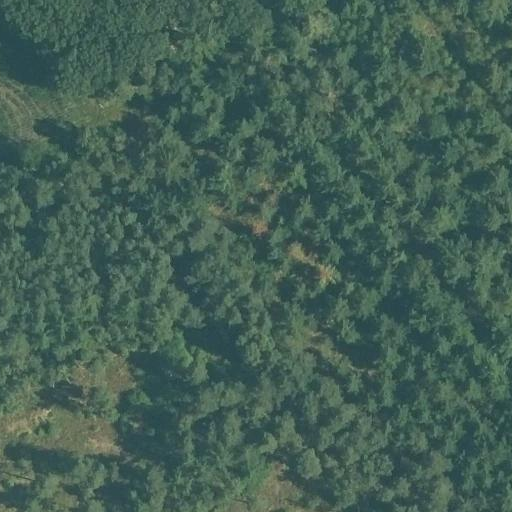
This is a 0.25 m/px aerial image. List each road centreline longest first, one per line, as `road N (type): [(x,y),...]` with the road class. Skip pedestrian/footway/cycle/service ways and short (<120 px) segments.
road 1 (track): [(82,109),(388,511)]
road 2 (track): [(0,147),(339,0)]
road 3 (track): [(426,0),(511,112)]
